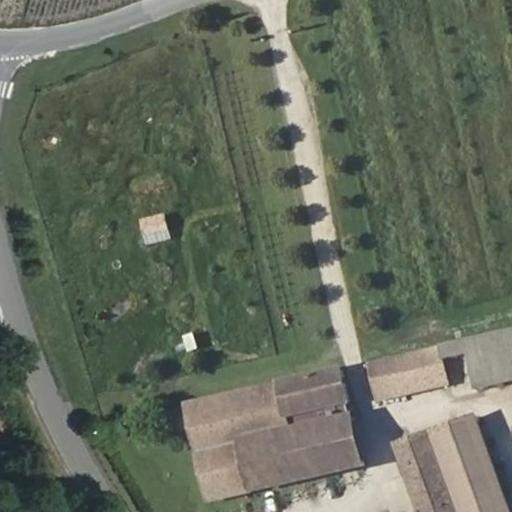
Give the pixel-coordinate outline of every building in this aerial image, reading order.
[(511,338),(444,354),(446,364),(471,359),(481,407),(511,400),(511,338)] [(448,375),(446,364),(444,354),(382,367),(387,388),(448,375)] [(343,375),(284,388),(294,434),(242,445),(252,494),(343,475),(334,431),(355,427),(343,375)] [(242,445),(294,434),(284,388),(189,408),(209,504),(252,494),(242,445)] [(364,470),(355,427),(334,431),(343,475),(364,470)] [(435,442),(461,511),(509,511),(477,427),(435,442)] [(461,511),(435,442),(416,449),(438,511),(461,511)] [(438,511),(416,449),(400,455),(422,511),(438,511)]
